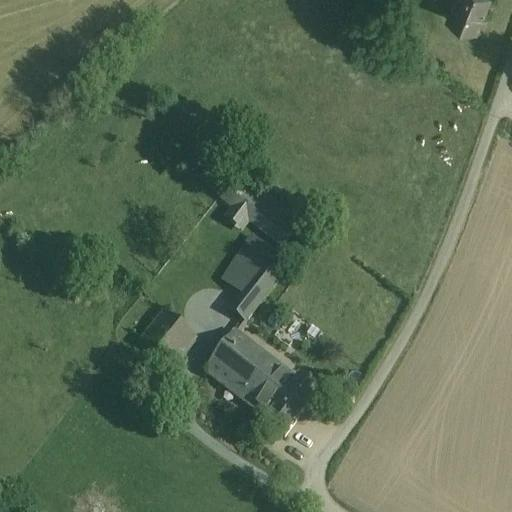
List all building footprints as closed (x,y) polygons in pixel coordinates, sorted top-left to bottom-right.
[(455,0),(448,19),(477,30),(489,0),(455,0)] [(295,221),(238,176),(219,200),(231,209),(224,218),(242,232),(249,223),(275,247),(284,235),(295,221)] [(234,291),(220,309),(239,324),(283,267),(279,264),(295,243),(284,235),(275,247),(269,256),(264,252),(234,291)] [(264,252),(249,238),(221,281),(234,291),(264,252)] [(196,341),(161,315),(140,343),(175,369),(196,341)] [(298,378),(232,333),(204,372),(270,418),(269,420),(288,433),(318,389),(299,376),(298,378)]
